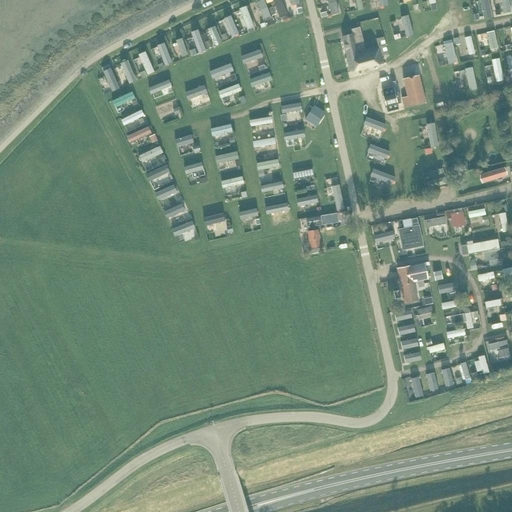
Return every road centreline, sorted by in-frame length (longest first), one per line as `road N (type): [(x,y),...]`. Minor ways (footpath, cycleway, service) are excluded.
road 1 (unclassified): [(214,429),(293,416),(370,422),(391,400),(309,0)]
road 2 (unclassified): [(0,149),(84,65),(204,0)]
road 3 (unknown): [(312,13),(149,80),(141,96),(164,130)]
road 4 (primary): [(417,466),(220,511)]
road 5 (unknown): [(164,130),(181,198),(194,210),(209,192),(192,126)]
road 6 (unclassified): [(68,511),(149,455),(214,429)]
road 7 (primary): [(256,511),(417,466)]
road 8 (unknown): [(192,126),(226,117),(260,209)]
road 9 (unknown): [(424,42),(446,95),(511,84)]
